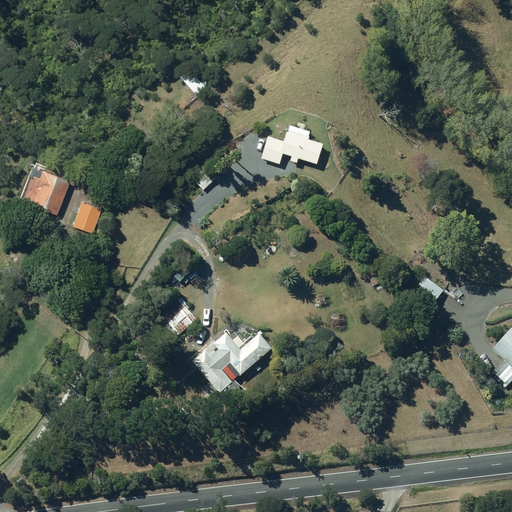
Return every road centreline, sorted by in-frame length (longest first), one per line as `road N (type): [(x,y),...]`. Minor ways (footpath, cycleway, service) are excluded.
road 1 (unclassified): [(100,511),(511,463)]
road 2 (unknown): [(0,481),(151,247),(190,201)]
